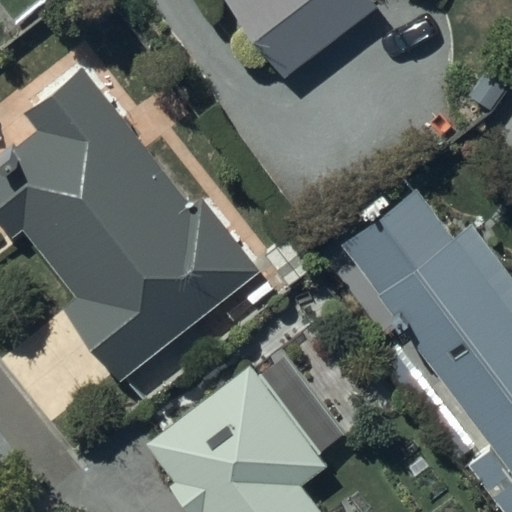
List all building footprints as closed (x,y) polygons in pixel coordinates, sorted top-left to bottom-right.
[(233,0),(291,74),(386,0),(233,0)] [(0,214),(17,237),(32,226),(84,296),(70,307),(116,367),(255,263),(213,207),(199,218),(86,66),(33,106),(49,127),(0,163),(0,214)] [(400,195),(366,222),(391,254),(425,227),(400,195)] [(511,251),(491,220),(390,288),(493,441),(472,455),(498,492),(511,482),(511,251)] [(334,464),(257,364),(155,444),(184,482),(176,488),(194,511),(372,511),(371,510),(368,511),(328,511),(307,485),(334,464)]
